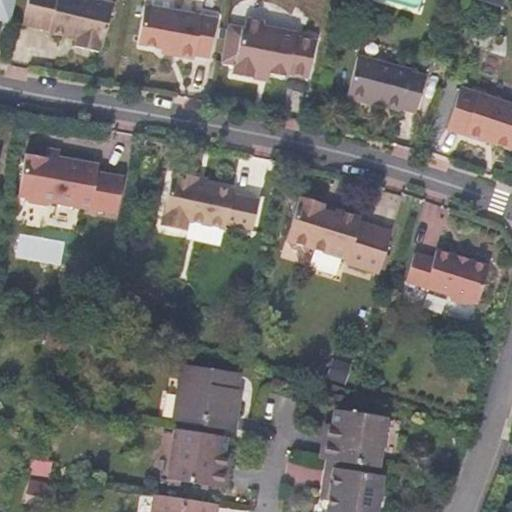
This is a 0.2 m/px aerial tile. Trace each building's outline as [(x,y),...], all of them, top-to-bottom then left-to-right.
[(0,0),(0,19),(8,22),(13,0),(0,0)] [(98,51),(112,3),(98,0),(28,0),(23,23),(49,30),(49,32),(65,36),(66,33),(78,36),(75,46),(98,51)] [(208,57),(215,18),(143,5),(137,41),(147,43),(161,46),(167,47),(166,54),(192,58),(193,55),(208,57)] [(315,40),(261,29),(263,21),(246,18),(244,27),(242,27),(234,63),(233,73),(252,77),(254,70),(269,72),(287,76),(288,73),(308,77),(315,40)] [(221,60),(234,63),(242,27),(228,24),(221,60)] [(357,56),(347,96),(400,110),(400,109),(416,113),(425,76),(410,72),(410,70),(357,56)] [(269,72),(254,70),(252,77),(267,80),(269,72)] [(510,149),(511,143),(511,104),(460,87),(446,128),(482,140),(483,140),(510,149)] [(46,148),(45,156),(58,158),(59,150),(46,148)] [(45,158),(25,154),(17,195),(26,197),(29,202),(45,205),(50,202),(116,213),(123,178),(97,173),(98,165),(58,158),(45,156),(45,158)] [(206,185),(196,182),(197,177),(173,172),(162,219),(161,224),(166,225),(181,228),(186,230),(187,225),(188,220),(225,228),(225,224),(252,230),(259,201),(232,194),(233,191),(206,185)] [(346,263),(378,274),(391,231),(359,222),(360,218),(335,210),(333,214),(323,210),(324,206),(300,198),(287,241),(348,260),(346,263)] [(432,258),(414,252),(405,281),(446,295),(448,300),(465,305),(470,303),(476,304),(488,267),(468,260),(466,261),(456,258),(455,256),(435,249),(432,258)] [(143,308),(125,301),(121,314),(139,320),(143,308)] [(172,424),(233,433),(238,402),(234,402),(236,392),(239,373),(182,364),(172,424)] [(377,468),(386,417),(336,409),(333,424),(332,433),(325,432),(321,459),(327,459),(346,463),(377,468)] [(326,423),(325,432),(332,433),(333,424),(326,423)] [(225,437),(175,430),(167,479),(224,488),(228,462),(221,461),(222,452),(225,437)] [(221,461),(228,462),(229,453),(222,452),(221,461)] [(327,459),(326,467),(344,470),(346,463),(327,459)] [(329,501),(326,511),(376,511),(382,476),(344,470),(326,467),(322,491),(330,493),(329,501)] [(31,480),(29,487),(44,491),(46,484),(31,480)] [(29,487),(25,501),(41,505),(44,491),(29,487)] [(330,493),(322,491),(321,499),(329,501),(330,493)] [(214,511),(216,505),(155,495),(152,511),(214,511)]
